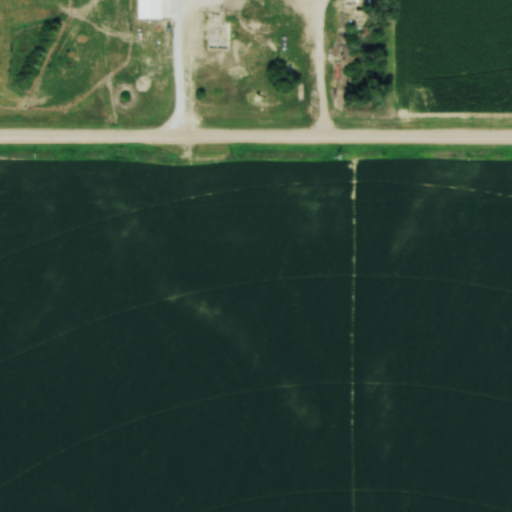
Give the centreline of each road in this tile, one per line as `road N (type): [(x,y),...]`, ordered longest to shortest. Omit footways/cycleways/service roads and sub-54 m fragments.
road 1 (residential): [(0,141),(511,139)]
road 2 (residential): [(402,139),(397,0)]
